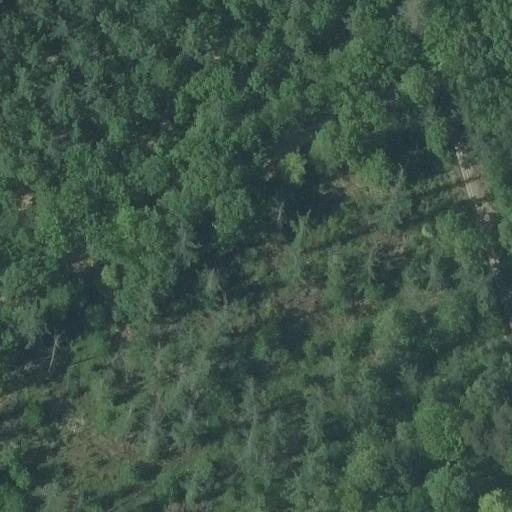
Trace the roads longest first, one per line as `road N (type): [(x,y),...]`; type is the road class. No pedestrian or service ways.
road 1 (track): [(0,285),(511,21)]
road 2 (track): [(432,66),(511,299)]
road 3 (track): [(333,511),(511,383)]
road 4 (track): [(88,244),(1,52)]
